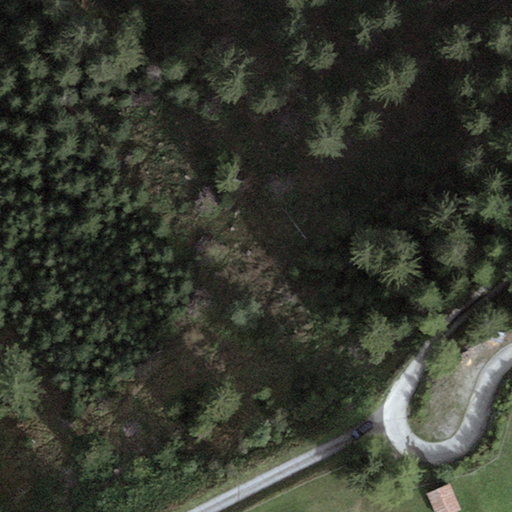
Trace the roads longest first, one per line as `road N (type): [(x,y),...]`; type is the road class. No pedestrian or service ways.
road 1 (track): [(511,354),(488,376),(472,426),(452,450),(420,452),(397,432),(395,417),(425,353),(511,267)]
road 2 (track): [(395,417),(202,511)]
road 3 (track): [(0,76),(105,0)]
